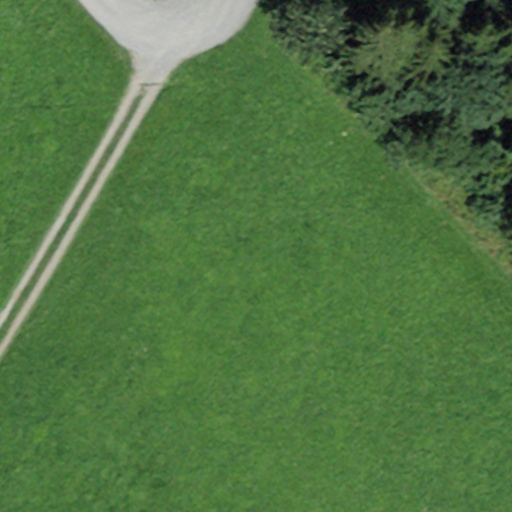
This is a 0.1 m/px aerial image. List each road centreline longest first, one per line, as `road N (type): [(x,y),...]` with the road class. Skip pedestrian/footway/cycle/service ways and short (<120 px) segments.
road 1 (track): [(0,333),(170,32)]
road 2 (track): [(105,0),(123,18),(170,32),(214,0)]
